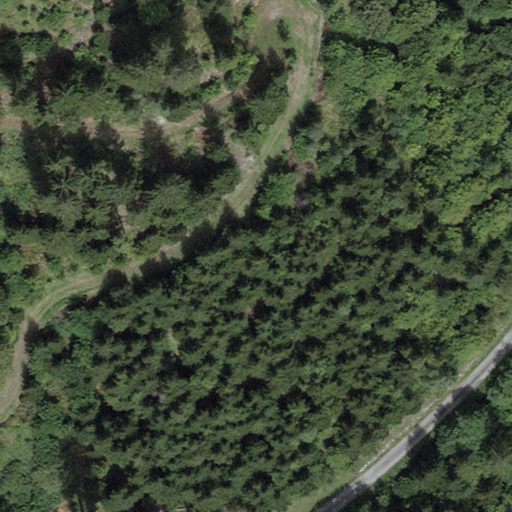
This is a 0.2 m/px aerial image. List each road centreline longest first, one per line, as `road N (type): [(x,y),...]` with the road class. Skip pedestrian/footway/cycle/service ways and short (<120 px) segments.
road 1 (track): [(0,126),(180,129),(261,81),(271,15),(286,8),(307,22),(302,108),(213,222),(55,275),(0,404)]
road 2 (track): [(323,511),(511,342)]
